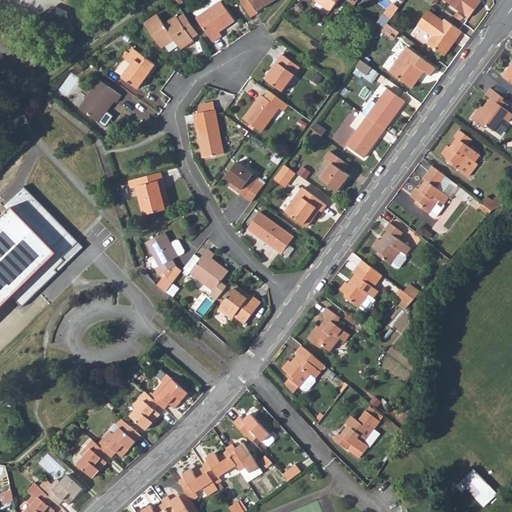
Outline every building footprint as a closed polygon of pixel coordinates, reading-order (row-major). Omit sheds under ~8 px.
[(222,0),(199,17),(216,41),(224,35),(221,31),(237,19),(222,0)] [(240,0),(251,15),(258,10),(256,8),(267,0),(240,0)] [(316,0),(333,12),(341,0),(316,0)] [(448,0),(468,13),(477,0),(448,0)] [(52,6),(40,16),(42,30),(57,37),(68,27),(66,12),(52,6)] [(430,9),(420,23),(435,34),(430,42),(447,54),(464,30),(447,18),(446,20),(430,9)] [(159,15),(145,24),(162,48),(166,46),(171,52),(180,47),(182,50),(194,41),(193,39),(183,24),(190,19),(186,13),(179,19),(177,17),(166,24),(159,15)] [(190,19),(183,24),(193,39),(200,34),(190,19)] [(395,40),(401,31),(390,22),(383,32),(395,40)] [(409,47),(392,71),(414,87),(426,71),(432,75),(438,67),(409,47)] [(134,65),(125,78),(141,89),(152,72),(154,74),(160,66),(135,49),(132,53),(128,50),(124,56),(128,59),(128,60),(134,65)] [(273,70),(267,79),(284,92),(301,68),(283,55),(278,62),(280,64),(275,71),(273,70)] [(368,74),(374,67),(363,60),(358,67),(368,74)] [(511,66),(503,77),(511,83),(511,66)] [(102,80),(82,109),(98,121),(107,110),(109,111),(116,103),(118,104),(124,95),(102,80)] [(373,102),(364,113),(369,117),(387,129),(407,101),(389,89),(378,105),(373,102)] [(481,108),(471,121),(484,131),(487,127),(495,133),(505,121),(509,124),(511,119),(511,115),(506,111),(509,107),(503,102),(505,100),(490,89),(485,97),(491,101),(487,106),(489,109),(487,112),(484,110),(481,108)] [(285,112),(290,106),(271,92),(266,98),(263,96),(246,120),(263,133),(280,109),(285,112)] [(198,111),(199,115),(217,112),(215,104),(201,107),(198,111)] [(101,123),(109,111),(107,110),(98,121),(101,123)] [(199,115),(196,116),(205,160),(226,156),(217,112),(199,115)] [(366,158),(387,129),(369,117),(349,145),(366,158)] [(327,130),(318,123),(313,129),(323,137),(327,130)] [(449,146),(442,155),(448,159),(446,161),(467,176),(478,163),(476,162),(481,155),(469,145),(472,140),(460,131),(455,138),(457,140),(453,145),(456,148),(455,150),(451,148),(449,146)] [(271,151),(267,156),(278,164),(282,159),(271,151)] [(332,152),(327,160),(333,165),(322,180),(341,193),(352,177),(345,172),(350,165),(332,152)] [(238,161),(226,178),(231,181),(234,184),(232,186),(247,196),(257,182),(260,177),(238,161)] [(287,190),(298,175),(287,166),(276,182),(287,190)] [(438,218),(446,207),(446,205),(444,204),(458,186),(446,177),(433,167),(424,180),(426,181),(422,186),(426,189),(424,192),(420,189),(418,187),(412,195),(418,200),(416,202),(436,218),(438,218)] [(171,209),(162,174),(157,175),(159,181),(166,210),(171,209)] [(145,215),(166,210),(159,181),(157,175),(129,181),(130,188),(137,187),(145,215)] [(257,182),(247,196),(253,201),(263,187),(257,182)] [(8,210),(0,218),(0,308),(12,297),(22,307),(82,248),(23,187),(5,204),(8,210)] [(304,189),(287,213),(308,228),(320,211),(323,212),(327,206),(304,189)] [(489,198),(483,204),(484,205),(494,213),(510,205),(498,196),(493,202),(489,198)] [(494,213),(484,205),(481,209),(491,216),(494,213)] [(262,213),(249,230),(283,255),(284,254),(290,257),(296,249),(291,245),(295,238),(262,213)] [(380,251),(378,254),(393,265),(403,252),(407,255),(412,248),(400,238),(404,233),(392,223),(386,231),(389,232),(384,238),(388,241),(386,243),(383,241),(380,239),(374,247),(380,251)] [(166,234),(147,243),(160,268),(156,270),(159,277),(177,267),(174,261),(179,258),(184,255),(185,252),(180,243),(177,242),(172,245),(166,234)] [(213,298),(219,302),(229,289),(223,285),(231,274),(214,261),(216,258),(209,252),(202,262),(196,271),(192,275),(217,293),(213,298)] [(407,259),(407,255),(403,252),(393,265),(397,268),(400,267),(407,259)] [(202,262),(196,258),(190,267),(196,271),(202,262)] [(376,288),(384,277),(363,261),(355,274),(357,276),(353,282),(356,285),(354,288),(350,284),(348,283),(342,291),(348,296),(347,298),(368,314),(378,301),(375,299),(380,292),(376,288)] [(167,283),(169,281),(176,286),(185,274),(178,269),(177,267),(159,277),(167,283)] [(167,283),(163,289),(169,295),(176,286),(169,281),(167,283)] [(412,286),(406,294),(416,301),(422,294),(412,286)] [(237,289),(222,310),(235,320),(238,317),(248,325),(263,304),(252,296),(250,300),(245,297),(246,295),(237,289)] [(399,297),(411,307),(416,301),(406,294),(403,292),(399,297)] [(318,329),(309,342),(322,351),(324,349),(332,354),(341,341),(346,344),(351,338),(343,331),(346,327),(340,323),(342,320),(328,310),(323,317),(328,321),(323,327),(327,330),(325,333),(321,330),(318,329)] [(322,373),(327,367),(303,348),(297,355),(300,357),(295,362),(299,365),(297,368),(293,364),(291,362),(285,370),(290,375),(288,377),(290,379),(302,389),(306,393),(311,392),(317,385),(317,381),(323,374),(322,373)] [(124,385),(131,378),(127,374),(119,380),(124,385)] [(302,389),(290,379),(285,385),(295,397),(302,389)] [(165,384),(153,397),(159,402),(161,405),(164,407),(168,402),(171,404),(176,409),(190,394),(176,381),(169,388),(165,384)] [(341,392),(344,395),(350,387),(347,384),(341,392)] [(156,410),(161,405),(159,402),(153,397),(149,394),(136,408),(140,411),(135,417),(149,430),(163,416),(156,410)] [(342,435),(337,442),(362,461),(371,449),(373,450),(383,437),(377,432),(384,424),(369,413),(361,424),(355,419),(349,427),(351,429),(355,432),(353,434),(349,431),(345,437),(342,435)] [(242,419),(237,424),(256,444),(260,439),(265,444),(269,448),(273,448),(277,443),(278,440),(274,436),(254,415),(246,423),(242,419)] [(317,420),(322,424),(326,419),(321,415),(317,420)] [(124,458),(143,437),(125,420),(119,426),(123,429),(117,436),(113,432),(101,446),(105,449),(107,452),(111,455),(115,450),(118,453),(124,458)] [(100,454),(105,449),(101,446),(95,440),(82,454),(85,458),(80,463),(95,477),(108,462),(103,457),(100,454)] [(236,446),(229,450),(231,453),(240,466),(244,472),(251,483),(265,473),(266,473),(248,445),(247,445),(239,450),(236,446)] [(211,462),(205,466),(206,468),(216,482),(218,486),(225,481),(222,477),(240,466),(231,453),(221,458),(218,454),(210,460),(211,462)] [(276,465),(269,458),(264,463),(271,470),(276,465)] [(300,465),(285,474),(292,482),(305,473),(300,465)] [(187,478),(182,481),(190,494),(195,501),(201,497),(199,493),(216,482),(206,468),(197,474),(194,470),(185,475),(187,478)] [(476,470),(458,487),(464,493),(468,489),(477,499),(491,486),(476,470)] [(59,506),(64,501),(69,506),(83,491),(68,477),(62,484),(59,481),(54,486),(47,480),(40,488),(51,498),(54,501),(57,503),(59,506)] [(46,504),(51,498),(40,488),(36,485),(29,492),(34,498),(29,503),(32,506),(26,511),(53,511),(55,511),(49,506),(46,504)] [(170,498),(164,502),(167,505),(171,511),(201,511),(195,501),(190,494),(184,499),(183,498),(174,503),(170,498)] [(240,501),(232,507),(235,511),(246,511),(247,511),(240,501)]
